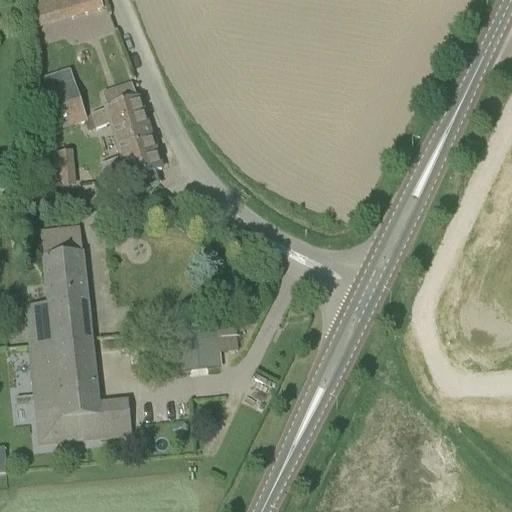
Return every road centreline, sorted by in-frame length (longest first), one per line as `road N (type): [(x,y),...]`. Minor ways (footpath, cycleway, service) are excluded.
road 1 (unclassified): [(360,288),(267,244),(199,186),(117,0)]
road 2 (unknown): [(511,117),(417,329),(458,395),(511,387)]
road 3 (tertiary): [(360,288),(272,493)]
road 4 (tertiary): [(272,493),(376,296)]
road 5 (tertiary): [(376,296),(465,95)]
road 6 (tertiary): [(465,95),(360,288)]
